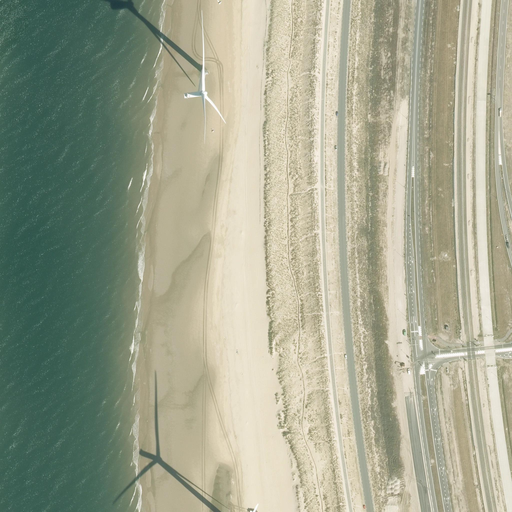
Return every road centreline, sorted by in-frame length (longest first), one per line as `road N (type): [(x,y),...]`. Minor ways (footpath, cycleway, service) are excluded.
road 1 (unclassified): [(345,0),(343,261),(369,511)]
road 2 (secondary): [(413,133),(408,263),(415,359)]
road 3 (secondary): [(425,354),(413,133)]
road 4 (secondary): [(415,359),(428,511)]
road 5 (secondary): [(420,0),(413,133)]
road 6 (unclassified): [(498,133),(504,0)]
road 7 (unclassified): [(498,133),(498,192),(511,260)]
road 8 (secondary): [(446,511),(428,385)]
